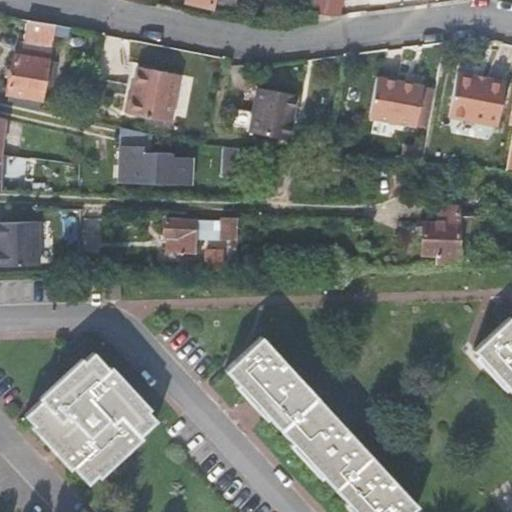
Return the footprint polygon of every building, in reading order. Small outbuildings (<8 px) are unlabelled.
[(296,0),(299,22),(336,17),(333,0),(296,0)] [(47,61),(54,24),(28,20),(21,55),(17,54),(9,95),(24,97),(23,104),(30,106),(32,98),(41,100),(42,90),(51,91),(56,62),(47,61)] [(176,75),(133,68),(129,92),(125,115),(168,122),(176,75)] [(495,124),(503,80),(484,76),(483,79),(472,77),(474,75),(455,71),(447,115),(495,124)] [(412,125),(419,84),(373,76),(366,116),(412,125)] [(292,95),(252,88),(249,113),(231,110),(228,130),(284,140),(292,95)] [(118,113),(125,115),(129,92),(123,91),(118,113)] [(117,182),(188,186),(190,159),(169,158),(169,154),(141,152),(142,146),(119,145),(117,182)] [(237,146),(221,146),(221,174),(237,174),(237,146)] [(455,259),(457,222),(458,207),(429,205),(428,222),(420,221),(419,256),(435,256),(434,264),(455,264),(455,259)] [(85,214),(82,265),(99,266),(99,255),(93,255),(94,214),(85,214)] [(203,221),(163,219),(163,237),(166,236),(167,251),(195,252),(194,238),(235,240),(236,218),(218,217),(217,232),(203,231),(203,221)] [(0,221),(0,264),(37,263),(36,220),(0,221)] [(477,224),(457,222),(455,259),(476,261),(477,224)] [(205,247),(205,272),(222,271),(222,248),(205,247)] [(511,318),(508,314),(472,349),(511,392),(511,318)] [(261,336),(224,369),(356,511),(408,511),(416,505),(261,336)] [(92,351),(24,414),(86,481),(155,419),(92,351)]
